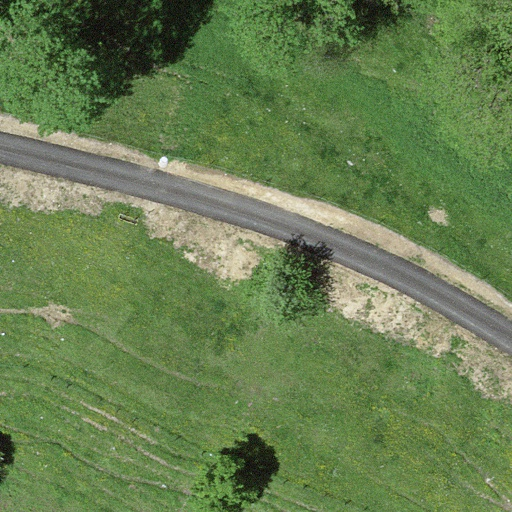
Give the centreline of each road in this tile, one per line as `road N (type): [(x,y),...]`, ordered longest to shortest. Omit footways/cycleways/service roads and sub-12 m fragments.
road 1 (track): [(0,144),(326,240),(511,341)]
road 2 (track): [(511,159),(391,0)]
